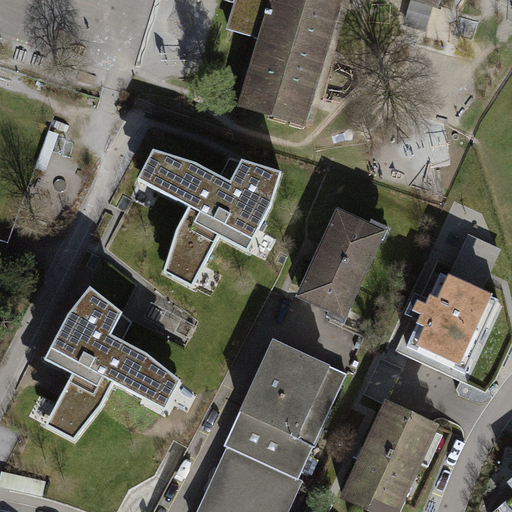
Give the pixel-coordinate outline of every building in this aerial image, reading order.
[(338,0),(237,0),(237,1),(228,28),(264,40),(242,110),(301,125),(338,0)] [(440,0),(409,0),(438,9),(440,0)] [(193,162),(153,151),(138,177),(190,205),(177,231),(166,269),(191,282),(218,233),(245,246),(268,201),(278,171),(241,160),(230,181),(193,162)] [(384,230),(331,208),(292,298),(345,321),(384,230)] [(496,294),(447,272),(438,293),(430,289),(425,299),(417,295),(412,305),(420,308),(416,318),(424,322),(415,340),(464,363),(496,294)] [(118,311),(87,287),(67,313),(44,359),(71,373),(54,403),(46,422),(71,434),(97,403),(110,378),(162,405),(175,379),(143,353),(106,334),(118,311)] [(225,459),(299,493),(346,384),(271,350),(225,459)] [(398,511),(439,426),(386,400),(339,498),(368,511),(398,511)] [(225,459),(200,511),(291,511),(299,493),(225,459)] [(46,484),(3,475),(0,489),(43,498),(46,484)] [(511,485),(501,494),(511,507),(511,485)]
